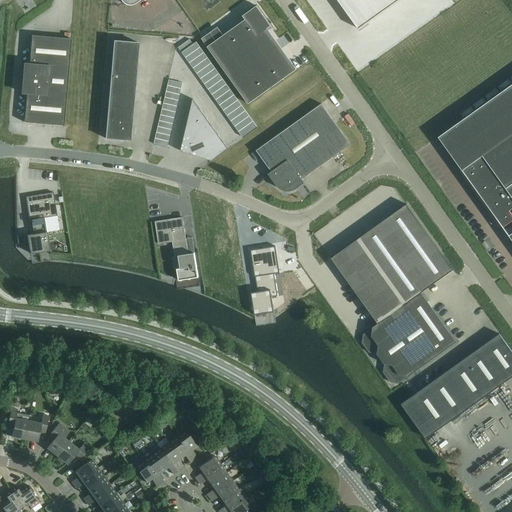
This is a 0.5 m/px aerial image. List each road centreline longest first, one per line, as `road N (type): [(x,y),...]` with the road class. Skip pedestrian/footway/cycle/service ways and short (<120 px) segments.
road 1 (unclassified): [(394,152),(298,223),(131,165),(0,149)]
road 2 (secondary): [(359,488),(301,423),(255,386),(198,357),(113,330),(0,314)]
road 3 (unclassified): [(511,319),(394,152)]
road 4 (unclassified): [(394,152),(283,0)]
